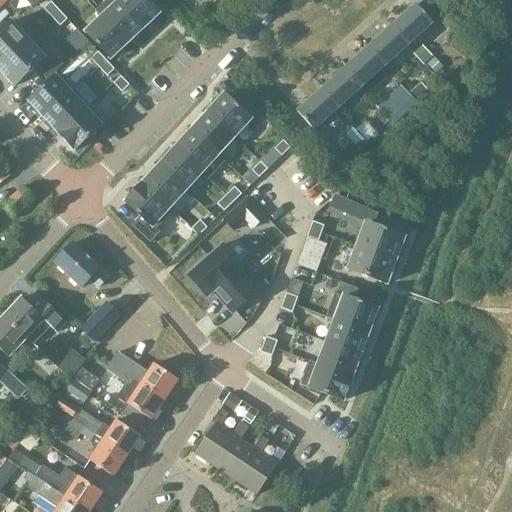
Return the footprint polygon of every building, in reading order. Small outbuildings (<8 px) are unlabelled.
[(0,0),(0,8),(8,0),(0,0)] [(140,29),(155,14),(142,0),(117,0),(115,3),(140,29)] [(50,2),(42,9),(50,18),(58,11),(50,2)] [(99,17),(124,44),(140,29),(115,3),(99,17)] [(416,6),(392,27),(408,45),(432,23),(416,6)] [(58,11),(50,18),(59,27),(66,20),(58,11)] [(124,44),(99,17),(83,32),(108,59),(124,44)] [(0,65),(26,41),(18,32),(9,22),(0,30),(0,65)] [(392,27),(369,49),(384,66),(408,45),(392,27)] [(0,65),(0,72),(14,87),(43,59),(34,49),(26,41),(0,65)] [(422,46),(414,53),(424,63),(431,56),(422,46)] [(346,70),(361,87),(384,66),(369,49),(346,70)] [(98,68),(105,62),(97,53),(90,60),(98,68)] [(55,56),(38,71),(46,80),(63,65),(55,56)] [(432,59),(426,65),(434,74),(440,68),(432,59)] [(105,62),(98,68),(106,77),(113,70),(105,62)] [(338,108),(361,87),(346,70),(322,91),(338,108)] [(120,77),(113,84),(121,93),(128,86),(120,77)] [(70,94),(56,78),(29,103),(44,119),(70,94)] [(421,83),(409,94),(416,101),(428,90),(426,89),(421,83)] [(401,85),(379,106),(392,120),(394,122),(416,101),(409,94),(401,85)] [(299,112),(312,128),(314,129),(338,108),(322,91),(299,112)] [(70,94),(44,119),(59,135),(85,110),(70,94)] [(207,115),(234,140),(251,121),(250,120),(241,112),(224,97),(207,115)] [(248,105),(241,112),(250,120),(257,113),(248,105)] [(85,110),(59,135),(73,151),(100,126),(85,110)] [(207,115),(191,133),(218,157),(234,140),(207,115)] [(314,129),(312,128),(304,136),(331,163),(342,154),(335,148),(332,150),(314,129)] [(361,141),(352,130),(345,136),(355,147),(361,141)] [(201,175),(218,157),(191,133),(175,150),(201,175)] [(282,142),(274,150),(281,157),(289,149),(282,142)] [(158,168),(185,193),(201,175),(175,150),(158,168)] [(259,163),(251,171),(257,178),(266,170),(259,163)] [(185,193),(158,168),(142,186),(169,210),(185,193)] [(169,210),(142,186),(125,204),(152,229),(169,210)] [(12,197),(4,204),(5,205),(13,215),(32,199),(23,188),(20,190),(12,197)] [(231,203),(240,195),(233,188),(225,196),(231,203)] [(216,205),(223,212),(231,203),(225,196),(216,205)] [(373,213),(334,196),(330,207),(358,219),(359,216),(369,221),(373,213)] [(246,198),(235,209),(246,220),(254,228),(265,217),(246,198)] [(190,230),(197,237),(205,228),(198,221),(190,230)] [(323,228),(312,223),(309,231),(321,235),(323,228)] [(364,226),(356,248),(392,262),(401,239),(364,226)] [(181,238),(188,245),(197,237),(190,230),(181,238)] [(307,238),(318,243),(321,235),(309,231),(307,238)] [(81,289),(89,280),(97,289),(107,279),(98,271),(99,270),(72,244),(54,263),(81,289)] [(224,245),(189,274),(207,297),(213,291),(232,314),(257,293),(238,271),(243,267),(224,245)] [(384,284),(392,262),(356,248),(348,271),(384,284)] [(339,285),(335,294),(341,297),(353,301),(357,292),(339,285)] [(297,298),(286,293),(283,301),(294,305),(297,298)] [(67,324),(53,311),(35,294),(26,304),(20,298),(2,317),(26,340),(36,329),(42,335),(49,328),(57,335),(67,324)] [(333,320),(366,332),(374,310),(353,301),(341,297),(333,320)] [(294,305),(283,301),(280,308),(292,313),(294,305)] [(106,303),(82,330),(95,342),(119,316),(106,303)] [(26,340),(2,317),(0,319),(0,364),(7,357),(8,358),(26,340)] [(325,342),(358,354),(366,332),(333,320),(325,342)] [(263,345),(274,349),(277,341),(266,337),(263,345)] [(325,342),(316,365),(349,377),(358,354),(325,342)] [(271,356),(274,349),(263,345),(260,352),(271,356)] [(72,351),(58,368),(70,378),(84,361),(72,351)] [(117,377),(126,383),(130,386),(133,381),(164,401),(177,381),(153,365),(146,375),(117,355),(111,364),(121,371),(117,377)] [(28,391),(1,366),(0,364),(0,382),(19,400),(28,391)] [(111,364),(107,370),(117,377),(121,371),(111,364)] [(316,365),(308,387),(341,399),(349,377),(316,365)] [(80,369),(72,380),(91,393),(99,381),(80,369)] [(83,404),(91,393),(72,380),(64,391),(83,404)] [(150,421),(164,401),(133,381),(130,386),(126,383),(116,398),(126,405),(129,407),(144,417),(150,421)] [(230,396),(222,406),(231,412),(238,401),(230,396)] [(60,399),(55,407),(72,418),(77,410),(60,399)] [(129,407),(122,416),(126,418),(138,426),(144,417),(129,407)] [(237,437),(234,435),(221,426),(229,414),(221,409),(213,422),(216,424),(195,454),(216,468),(237,437)] [(52,410),(46,419),(55,425),(61,415),(52,410)] [(121,425),(115,421),(110,429),(80,410),(76,415),(76,416),(87,423),(80,434),(92,442),(92,443),(98,447),(102,441),(126,458),(140,438),(133,433),(121,425)] [(250,410),(244,419),(252,424),(257,414),(250,410)] [(76,441),(80,434),(87,423),(76,416),(64,433),(76,441)] [(126,418),(121,425),(133,433),(138,426),(126,418)] [(237,437),(216,468),(236,482),(257,451),(254,448),(241,440),(249,429),(242,424),(234,435),(237,437)] [(271,424),(266,432),(273,436),(278,428),(271,424)] [(23,436),(17,432),(9,443),(14,447),(23,436)] [(261,437),(254,448),(257,451),(236,482),(256,496),(277,465),(261,454),(269,442),(261,437)] [(113,478),(126,458),(102,441),(98,447),(89,461),(113,478)] [(86,511),(90,511),(102,493),(78,477),(72,486),(42,466),(41,468),(25,457),(19,467),(35,476),(31,484),(42,491),(49,480),(61,488),(57,493),(86,511)] [(7,461),(0,469),(0,490),(17,468),(7,461)] [(86,511),(57,493),(61,488),(49,480),(42,491),(31,484),(27,489),(56,509),(54,511),(86,511)]
